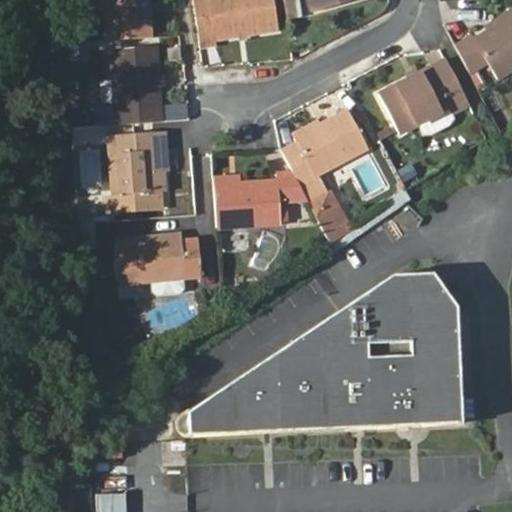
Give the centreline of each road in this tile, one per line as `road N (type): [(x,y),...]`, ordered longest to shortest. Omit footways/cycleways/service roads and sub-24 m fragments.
road 1 (unclassified): [(511,196),(490,210),(491,290),(511,452)]
road 2 (residential): [(420,0),(423,23),(252,117)]
